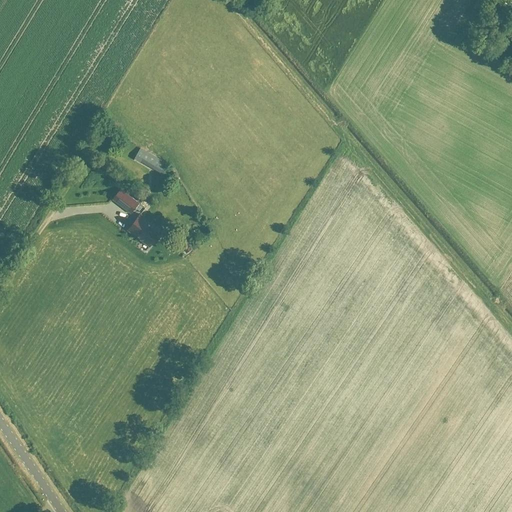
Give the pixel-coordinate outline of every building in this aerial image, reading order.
[(140,148),(135,158),(163,174),(168,165),(169,164),(140,148)] [(130,215),(138,204),(120,190),(112,200),(130,215)] [(186,202),(167,210),(173,224),(192,216),(186,202)] [(87,225),(96,225),(97,216),(88,215),(87,225)] [(140,215),(128,231),(133,235),(136,238),(143,243),(149,247),(149,248),(161,232),(140,215)] [(185,254),(191,250),(187,243),(181,247),(185,254)]
